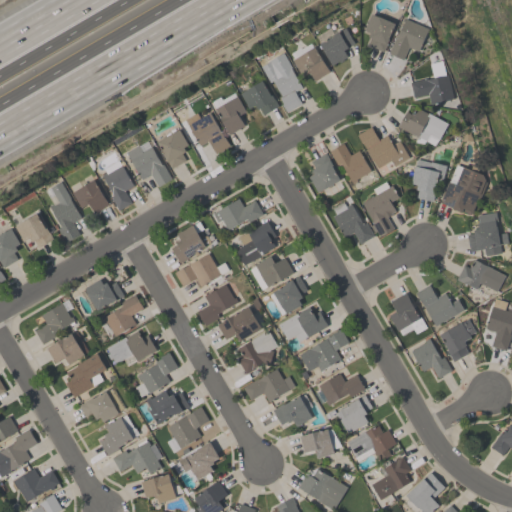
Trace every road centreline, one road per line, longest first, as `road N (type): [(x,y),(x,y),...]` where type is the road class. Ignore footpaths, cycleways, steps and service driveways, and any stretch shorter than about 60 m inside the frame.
road 1 (residential): [(511,502),(473,481),(442,450),(265,153)]
road 2 (residential): [(0,308),(369,90)]
road 3 (residential): [(266,471),(125,235)]
road 4 (motorway): [(0,136),(224,0)]
road 5 (motorway): [(0,104),(177,0)]
road 6 (residential): [(101,511),(0,334)]
road 7 (motorway): [(138,0),(0,80)]
